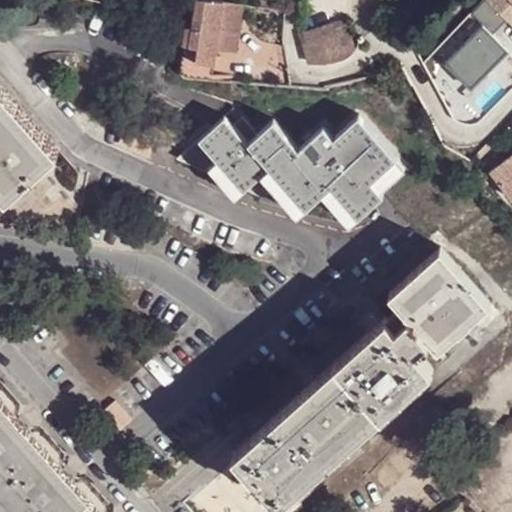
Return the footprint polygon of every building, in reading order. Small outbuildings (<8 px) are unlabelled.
[(196,0),(191,29),(183,27),(177,66),(180,73),(186,77),(195,79),(210,80),(215,49),(218,30),(238,33),(242,5),(203,0),(196,0)] [(507,20),(486,0),(483,0),(472,12),(486,25),(493,32),(507,20)] [(511,0),(487,0),(511,24),(511,0)] [(353,21),(313,39),(323,63),(340,64),(354,59),(366,50),(353,21)] [(493,32),(486,25),(447,63),(470,87),(509,48),(493,32)] [(238,33),(218,30),(215,49),(235,52),(238,33)] [(0,184),(8,194),(59,150),(0,82),(0,184)] [(497,138),(493,134),(468,159),(474,162),(497,138)] [(511,153),(490,171),(511,197),(511,153)] [(440,246),(390,291),(409,312),(396,324),(386,314),(234,449),(279,500),(432,366),(415,347),(429,334),(439,344),(490,300),(440,246)] [(101,511),(0,397),(0,508),(3,511),(101,511)]
